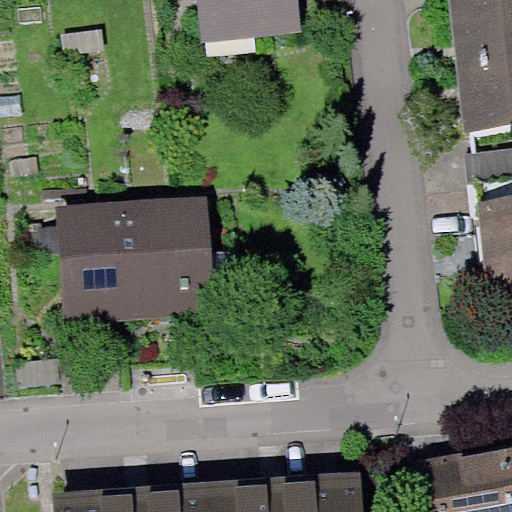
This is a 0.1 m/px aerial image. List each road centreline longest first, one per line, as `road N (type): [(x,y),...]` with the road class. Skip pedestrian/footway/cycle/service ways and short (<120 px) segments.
road 1 (residential): [(413,426),(367,0)]
road 2 (residential): [(413,426),(0,446)]
